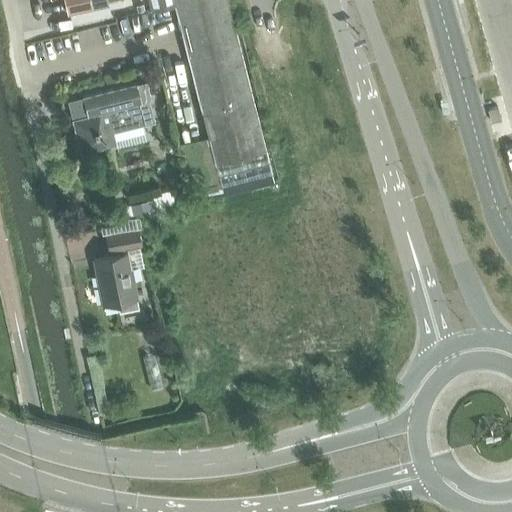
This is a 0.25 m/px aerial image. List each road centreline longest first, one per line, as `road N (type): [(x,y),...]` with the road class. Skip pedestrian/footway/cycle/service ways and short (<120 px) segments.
road 1 (unclassified): [(98,425),(8,0)]
road 2 (tertiary): [(491,339),(365,0)]
road 3 (secondary): [(303,444),(158,466),(87,458),(0,428)]
road 4 (tertiary): [(331,0),(412,252)]
road 5 (secondary): [(431,357),(386,408),(303,444)]
road 6 (secondary): [(0,470),(147,511)]
road 7 (secondary): [(308,505),(340,506),(431,481)]
road 8 (secondary): [(308,505),(423,466)]
